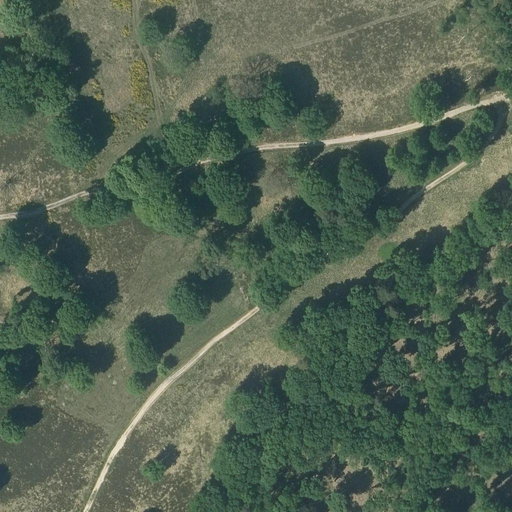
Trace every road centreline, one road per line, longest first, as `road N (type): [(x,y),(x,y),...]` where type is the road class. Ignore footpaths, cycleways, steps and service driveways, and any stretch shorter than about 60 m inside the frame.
road 1 (track): [(85,511),(108,461),(153,397),(322,257),(383,225),(452,173),(498,127),(506,96)]
road 2 (track): [(0,220),(110,187),(401,129),(506,96)]
